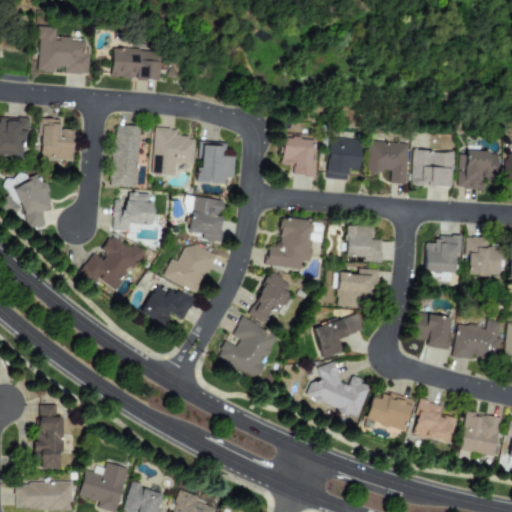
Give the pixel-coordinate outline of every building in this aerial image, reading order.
[(34,72),(51,72),(51,69),(60,69),(60,74),(85,75),(86,39),(52,38),(53,27),(35,27),(34,72)] [(154,80),(156,51),(109,49),(108,78),(154,80)] [(23,118),(0,118),(0,156),(22,156),(23,118)] [(57,120),(37,119),(35,159),(69,161),(71,130),(56,129),(57,120)] [(135,127),(109,125),(107,187),(133,188),(135,127)] [(171,175),(172,164),(190,165),(191,137),(173,137),(174,129),(150,128),(148,174),(171,175)] [(289,175),(312,176),(312,161),(308,160),(310,136),(279,134),(277,165),(290,165),(289,175)] [(344,180),(344,169),(356,169),(357,140),(325,138),(323,179),(344,180)] [(405,144),(364,141),(362,172),(387,174),(386,183),(403,184),(405,144)] [(221,184),(221,177),(230,178),(230,157),(221,156),(222,143),(198,142),(197,168),(193,168),(192,183),(221,184)] [(449,152),(408,151),(407,186),(448,187),(449,152)] [(455,151),(453,188),(478,190),(479,177),(493,178),(494,154),(455,151)] [(511,156),(501,156),(501,184),(511,184),(511,156)] [(22,221),(8,188),(25,181),(21,173),(0,181),(0,183),(5,197),(0,198),(0,200),(10,226),(22,221)] [(41,224),(37,213),(49,209),(37,176),(9,186),(25,230),(41,224)] [(146,225),(148,194),(123,193),(123,201),(110,200),(108,231),(125,231),(126,224),(146,225)] [(220,201),(182,196),(180,211),(186,212),(184,232),(198,234),(197,241),(216,243),(219,214),(220,201)] [(297,270),(298,262),(305,262),(311,221),(278,217),(274,247),(264,246),(261,265),(297,270)] [(377,263),(378,240),(368,240),(369,227),(342,226),(341,257),(360,257),(360,262),(377,263)] [(114,292),(138,253),(107,234),(97,251),(102,254),(99,259),(88,253),(75,274),(91,284),(93,280),(114,292)] [(420,271),(454,273),(455,236),(433,235),(433,243),(422,243),(420,271)] [(462,237),(462,276),(496,276),(496,247),(482,246),(482,237),(462,237)] [(158,278),(194,293),(211,254),(183,242),(174,263),(166,259),(158,278)] [(333,273),(332,307),(355,307),(356,291),(372,292),(373,270),(353,269),(353,274),(333,273)] [(246,315),(262,322),(268,309),(274,312),(287,283),(264,273),(246,315)] [(136,313),(161,327),(168,316),(178,321),(190,300),(165,287),(162,292),(151,285),(136,313)] [(422,346),(442,350),(448,318),(413,312),(408,339),(422,341),(422,346)] [(317,359),(337,354),(333,339),(358,332),(353,314),(308,327),(317,359)] [(213,357),(254,379),(261,365),(259,363),(273,336),(238,317),(228,336),(235,339),(232,346),(222,341),(213,357)] [(448,356),(494,361),(499,322),(482,320),(481,327),(452,324),(448,356)] [(511,323),(501,323),(499,364),(511,364),(511,323)] [(354,418),(365,384),(347,378),(344,386),(336,383),(330,362),(312,367),(315,377),(308,380),(301,398),(347,414),(345,415),(354,418)] [(367,397),(361,420),(400,432),(409,401),(378,392),(376,400),(367,397)] [(452,419),(435,415),(438,405),(416,400),(407,434),(445,444),(452,419)] [(55,469),(55,453),(58,453),(59,417),(53,416),(53,405),(35,405),(34,441),(29,441),(29,456),(36,456),(36,469),(55,469)] [(496,418),(461,412),(455,450),(490,456),(496,418)] [(504,458),(511,458),(511,422),(504,421),(502,436),(507,437),(504,458)] [(111,511),(124,469),(102,463),(100,468),(91,466),(90,472),(81,470),(74,496),(95,502),(93,508),(107,511),(111,511)] [(68,484),(12,483),(11,509),(67,511),(68,484)] [(120,509),(129,511),(157,511),(158,511),(154,510),(158,492),(126,484),(120,509)] [(210,511),(213,505),(175,491),(167,511),(210,511)]
